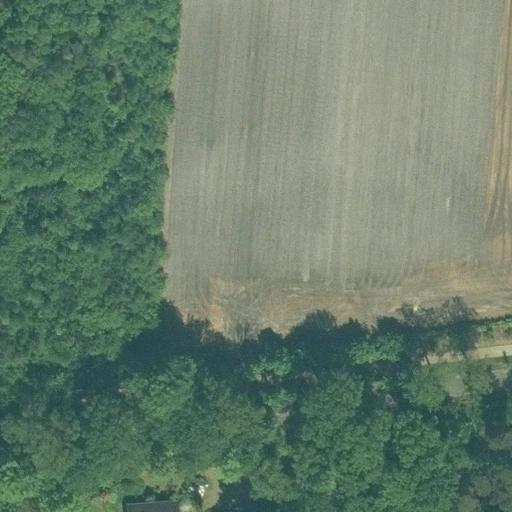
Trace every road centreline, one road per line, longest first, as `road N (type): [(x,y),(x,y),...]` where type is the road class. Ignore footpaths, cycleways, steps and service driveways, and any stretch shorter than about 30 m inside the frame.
road 1 (tertiary): [(511,380),(0,431)]
road 2 (track): [(346,394),(296,478),(289,511)]
